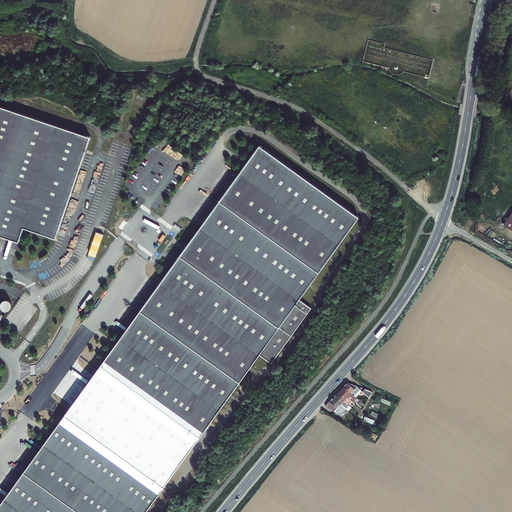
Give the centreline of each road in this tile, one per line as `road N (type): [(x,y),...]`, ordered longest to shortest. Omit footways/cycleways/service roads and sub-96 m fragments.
road 1 (primary): [(222,511),(393,311),(442,220)]
road 2 (primary): [(442,220),(485,0)]
